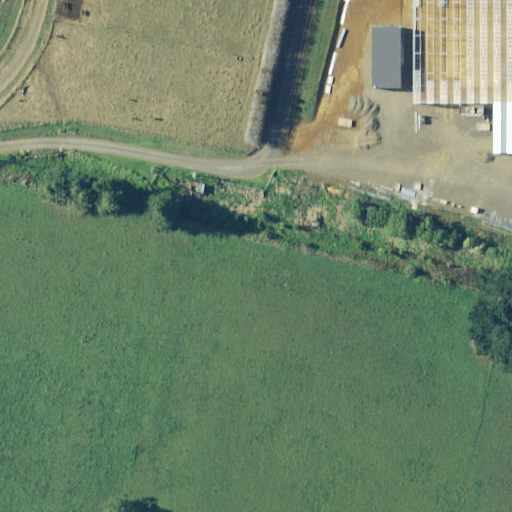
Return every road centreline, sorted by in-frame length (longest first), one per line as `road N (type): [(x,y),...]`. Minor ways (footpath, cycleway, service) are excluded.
road 1 (unknown): [(246,169),(440,193),(511,222)]
road 2 (unknown): [(0,161),(61,156),(217,180),(246,169)]
road 3 (unknown): [(246,169),(292,0)]
